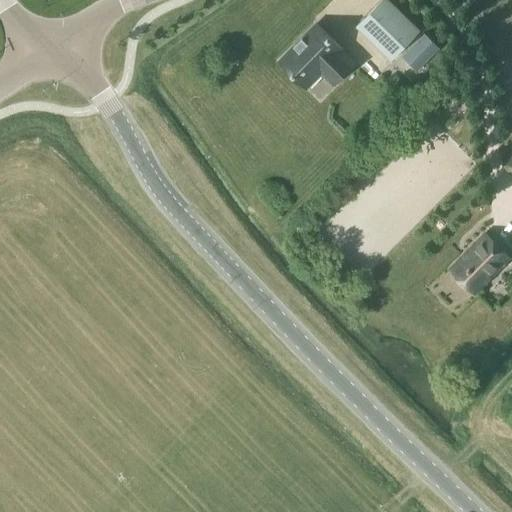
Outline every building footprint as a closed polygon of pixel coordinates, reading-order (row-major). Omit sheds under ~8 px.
[(380,0),(355,26),(390,60),(419,31),(387,0),(380,0)] [(320,72),(333,84),(353,63),(341,51),(343,50),(316,23),(279,61),(306,87),(320,72)] [(437,50),(425,38),(404,58),(416,70),(437,50)] [(511,146),(504,154),(503,163),(511,172),(511,146)] [(466,285),(474,292),(509,257),(485,233),(449,268),(457,276),(457,279),(457,282),(460,285),(463,285),(466,285)]
